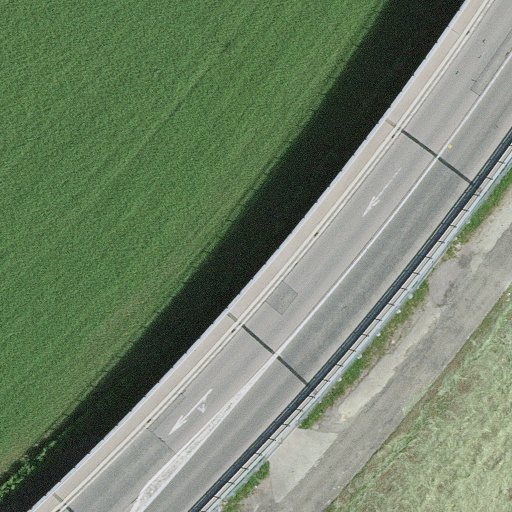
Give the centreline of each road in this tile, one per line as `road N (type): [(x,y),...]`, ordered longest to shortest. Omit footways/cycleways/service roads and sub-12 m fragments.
road 1 (primary): [(511,57),(347,277),(134,511)]
road 2 (unclassified): [(283,511),(511,235)]
road 3 (track): [(0,491),(86,420),(166,511)]
